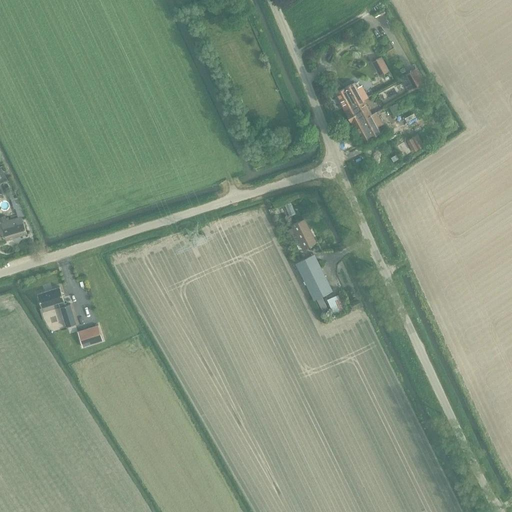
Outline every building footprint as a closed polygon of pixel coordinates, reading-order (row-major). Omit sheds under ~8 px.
[(389,71),(381,57),(371,62),(379,76),(389,71)] [(409,92),(426,83),(418,68),(405,74),(411,84),(406,87),(409,92)] [(361,86),(357,88),(354,83),(335,93),(344,109),(367,96),(361,86)] [(344,109),(352,125),(371,115),(364,101),(368,98),(367,96),(344,109)] [(390,105),(394,115),(402,112),(399,102),(390,105)] [(382,124),(376,112),(371,115),(352,125),(362,142),(381,132),(377,126),(382,124)] [(406,141),(412,151),(423,146),(417,135),(406,141)] [(18,197),(11,199),(14,209),(21,206),(18,197)] [(6,240),(26,234),(21,216),(7,221),(1,223),(6,240)] [(291,225),(302,249),(316,242),(304,219),(291,225)] [(314,254),(296,263),(314,299),(316,298),(321,296),(332,290),(314,254)] [(58,303),(66,327),(76,324),(70,304),(65,306),(64,301),(59,287),(37,294),(41,308),(58,303)] [(339,293),(328,298),(333,309),(344,304),(339,293)] [(321,296),(316,298),(322,312),(328,309),(321,296)] [(83,347),(103,340),(98,325),(78,332),(83,347)]
